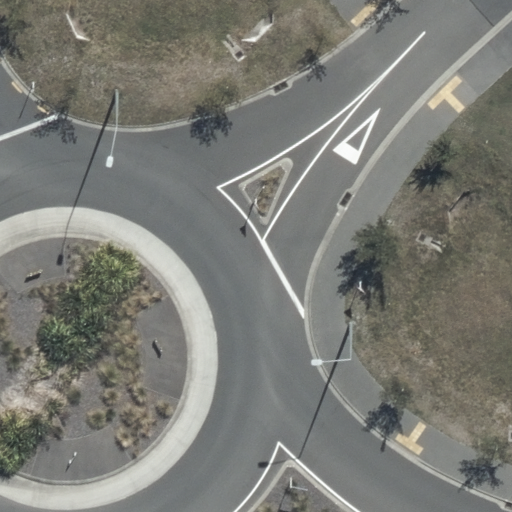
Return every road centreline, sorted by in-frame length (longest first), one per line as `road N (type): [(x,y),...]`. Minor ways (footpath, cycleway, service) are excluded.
road 1 (tertiary): [(29,171),(87,170),(142,185),(215,236),(252,310),(260,367)]
road 2 (tertiary): [(260,367),(341,456),(428,511)]
road 3 (tertiary): [(260,367),(250,425),(223,477),(190,511)]
